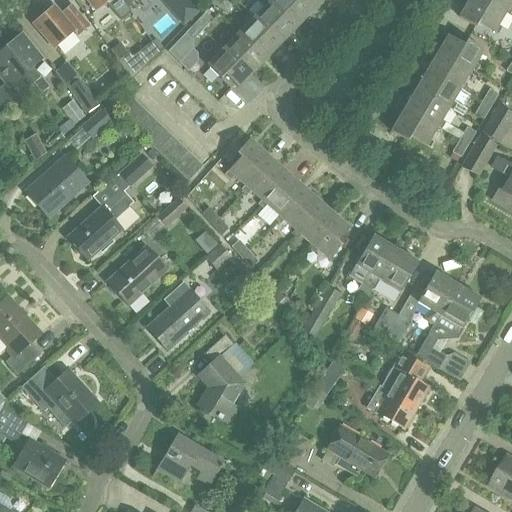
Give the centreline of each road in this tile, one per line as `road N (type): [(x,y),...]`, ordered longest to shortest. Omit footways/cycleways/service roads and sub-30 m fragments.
road 1 (residential): [(78,511),(132,410),(132,392),(23,264),(0,257)]
road 2 (residential): [(511,256),(295,138),(280,106)]
road 3 (residential): [(416,511),(511,342)]
road 4 (residential): [(280,106),(243,114),(202,146),(158,102)]
road 5 (residential): [(280,106),(279,84),(362,0)]
